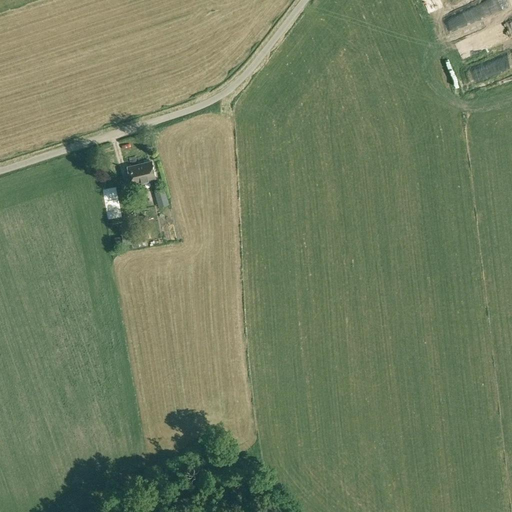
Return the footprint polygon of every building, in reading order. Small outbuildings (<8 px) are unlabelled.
[(442,8),(439,0),(426,0),(431,12),(442,8)] [(511,8),(496,15),(505,36),(510,34),(511,39),(511,8)] [(448,20),(452,31),(460,28),(456,17),(448,20)] [(128,166),(133,185),(157,179),(153,160),(128,166)] [(155,191),(157,198),(162,197),(163,199),(167,198),(165,188),(160,189),(161,190),(155,191)] [(124,245),(147,241),(146,231),(122,234),(124,245)]
